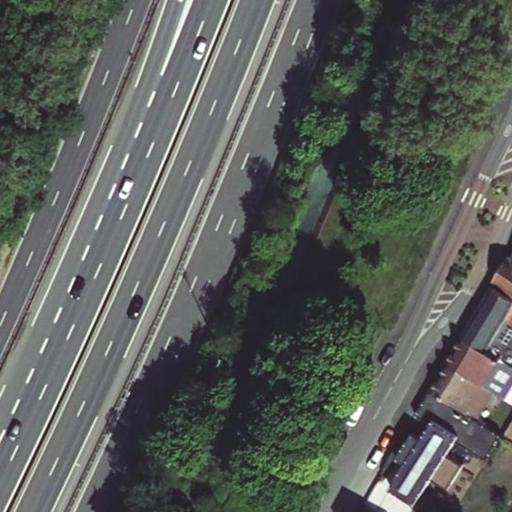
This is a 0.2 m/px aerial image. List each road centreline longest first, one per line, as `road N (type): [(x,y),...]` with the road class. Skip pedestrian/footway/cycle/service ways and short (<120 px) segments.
road 1 (trunk): [(32,511),(258,0)]
road 2 (secondary): [(94,511),(316,0)]
road 3 (trunk): [(210,0),(43,389)]
road 4 (trunk): [(176,0),(43,389)]
road 5 (residential): [(511,152),(479,237),(320,511)]
road 6 (secondary): [(137,0),(0,325)]
